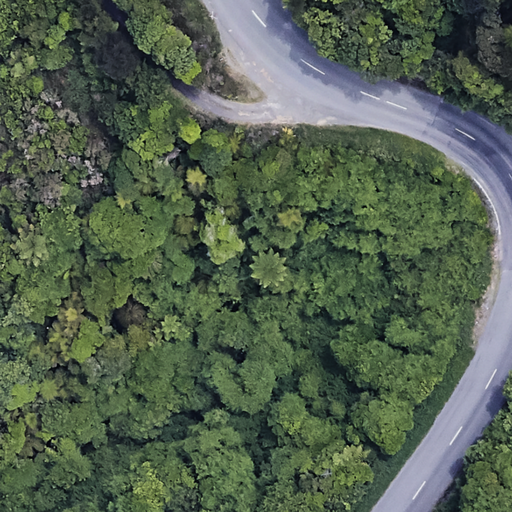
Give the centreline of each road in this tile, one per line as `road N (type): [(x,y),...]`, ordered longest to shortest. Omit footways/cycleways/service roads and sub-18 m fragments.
road 1 (tertiary): [(247,0),(314,71),(470,135),(511,176)]
road 2 (tertiary): [(511,332),(496,372),(405,511)]
